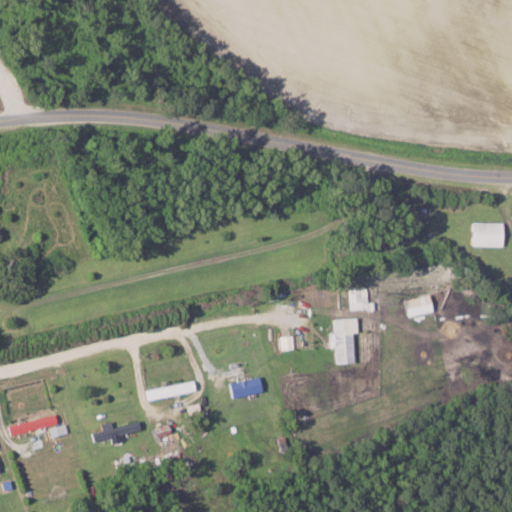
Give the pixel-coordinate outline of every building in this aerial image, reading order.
[(500,223),(469,222),(468,245),(500,246),(500,223)] [(366,289),(347,289),(347,310),(366,309),(366,289)] [(352,363),(351,333),(355,333),(355,318),(330,319),(331,333),(326,334),(326,348),(332,348),(333,364),(352,363)] [(279,350),(292,349),(291,335),(278,336),(279,350)] [(227,384),(230,399),(261,391),(257,375),(236,380),(236,382),(227,384)] [(144,399),(194,392),(193,382),(142,389),(144,399)] [(5,427),(8,437),(55,422),(52,413),(5,427)] [(111,427),(110,421),(98,424),(100,431),(89,434),(91,442),(107,438),(108,440),(138,432),(135,421),(111,427)]
